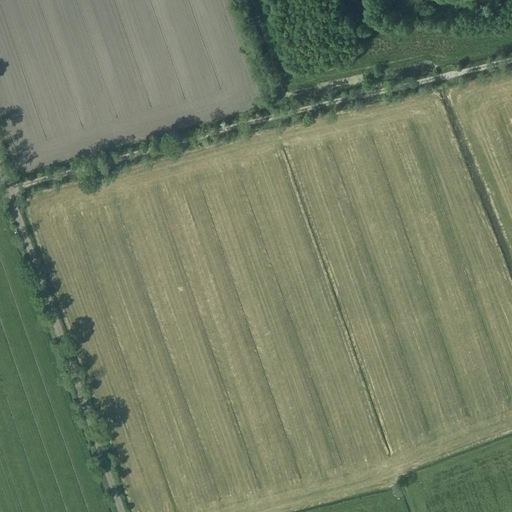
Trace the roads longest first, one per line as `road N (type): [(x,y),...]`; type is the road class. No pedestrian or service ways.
road 1 (track): [(8,190),(511,60)]
road 2 (track): [(8,190),(120,511)]
